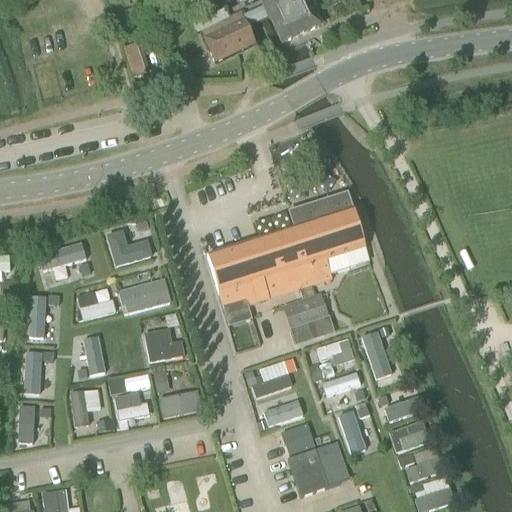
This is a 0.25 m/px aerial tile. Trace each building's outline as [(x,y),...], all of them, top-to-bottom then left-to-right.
[(280,46),(318,28),(313,16),(317,14),(312,2),(307,4),(305,0),(270,0),(272,4),(263,8),(264,11),(255,15),(258,23),(268,18),(280,46)] [(200,34),(215,66),(252,48),(237,17),(200,34)] [(122,51),(132,80),(148,75),(139,46),(122,51)] [(288,215),(293,231),(206,259),(224,316),(331,283),(325,264),(365,251),(353,212),(352,213),(347,196),(288,215)] [(151,262),(146,244),(131,248),(127,232),(109,237),(118,271),(151,262)] [(88,247),(62,249),(63,267),(89,265),(88,247)] [(0,283),(9,284),(9,258),(0,258),(0,283)] [(168,279),(119,294),(126,319),(175,304),(168,279)] [(113,290),(80,294),(82,321),(116,317),(113,290)] [(328,322),(326,314),(329,312),(327,304),(323,306),(320,297),(281,310),(290,335),(328,322)] [(32,300),(31,342),(49,342),(49,300),(32,300)] [(247,323),(253,343),(262,340),(257,321),(247,323)] [(177,359),(167,330),(141,338),(150,367),(177,359)] [(386,330),(378,333),(381,341),(389,338),(386,330)] [(107,342),(109,357),(122,356),(124,373),(140,371),(137,339),(107,342)] [(102,341),(85,342),(89,378),(106,376),(102,341)] [(352,343),(319,347),(321,367),(355,363),(352,343)] [(43,391),(44,354),(26,354),(25,401),(51,401),(52,391),(43,391)] [(169,373),(156,375),(159,393),(171,392),(169,373)] [(358,373),(324,386),(329,399),(362,386),(358,373)] [(128,381),(109,385),(112,399),(131,395),(128,381)] [(378,400),(392,427),(421,413),(407,386),(378,400)] [(73,430),(92,429),(91,415),(101,414),(100,393),(72,394),(73,430)] [(165,422),(204,414),(200,394),(161,402),(165,422)] [(146,396),(115,399),(118,423),(149,419),(146,396)] [(38,447),(40,409),(22,408),(21,446),(38,447)] [(357,412),(338,419),(353,459),(372,452),(357,412)] [(389,435),(397,456),(429,445),(421,423),(389,435)] [(264,424),(256,427),(258,435),(267,432),(264,424)] [(306,428),(280,437),(289,460),(314,451),(306,428)] [(431,451),(400,460),(408,486),(439,477),(431,451)] [(286,462),(299,502),(327,492),(314,453),(286,462)] [(421,488),(408,492),(411,501),(424,497),(421,488)] [(45,511),(81,511),(81,508),(71,509),(69,493),(44,496),(45,511)] [(3,511),(34,511),(33,503),(2,507),(3,511)]
